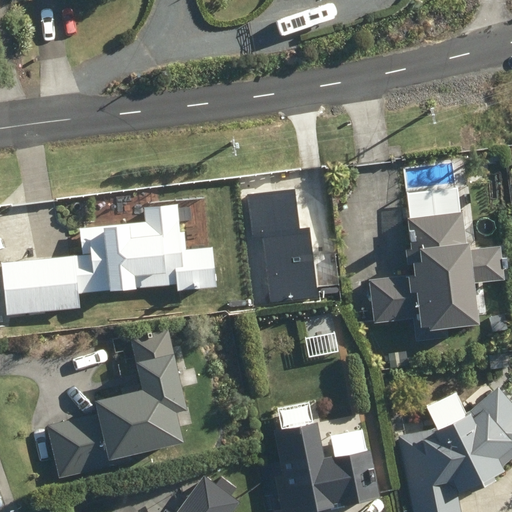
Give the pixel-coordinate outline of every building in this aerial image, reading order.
[(299,229),(294,189),(246,195),(252,242),(263,241),(270,302),(317,297),(309,228),(299,229)] [(81,257),(77,257),(79,291),(175,284),(176,287),(213,284),(210,244),(178,246),(175,204),(142,206),(143,221),(79,226),(81,257)] [(372,276),(377,321),(416,316),(418,339),(452,335),(451,324),(486,320),(481,280),(510,277),(506,242),(479,245),(478,236),(473,237),(469,208),(412,214),(418,271),(372,276)] [(72,256),(27,259),(31,309),(76,306),(72,256)] [(491,316),(494,331),(509,329),(507,314),(491,316)] [(47,425),(60,478),(129,461),(128,454),(186,441),(179,409),(189,408),(179,349),(177,350),(172,326),(135,334),(145,387),(96,398),(99,412),(47,425)] [(408,350),(390,352),(392,367),(410,365),(408,350)] [(490,354),(492,368),(511,365),(511,361),(511,351),(490,354)] [(401,434),(415,511),(464,511),(459,487),(461,486),(463,489),(510,466),(508,462),(511,458),(511,396),(501,385),(474,409),(439,427),(401,434)] [(275,509),(275,511),(324,511),(324,506),(386,493),(375,445),(329,455),(322,418),(276,427),(286,473),(276,475),(282,508),(275,509)] [(233,511),(242,500),(204,475),(178,511),(168,505),(163,511),(119,511),(116,510),(114,511),(233,511)]
